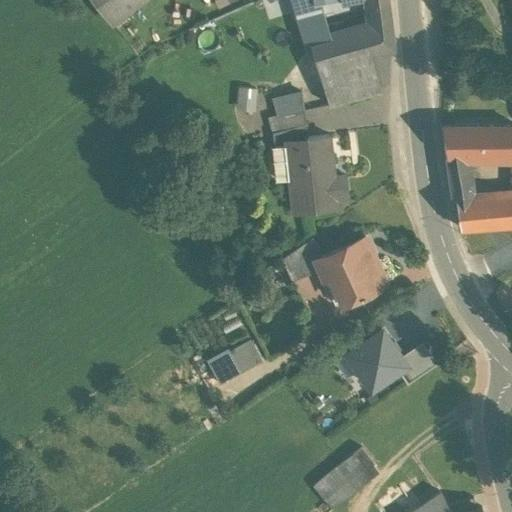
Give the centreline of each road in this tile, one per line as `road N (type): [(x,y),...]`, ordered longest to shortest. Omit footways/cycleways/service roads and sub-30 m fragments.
road 1 (tertiary): [(511,358),(443,250),(420,139),(409,0)]
road 2 (residential): [(511,511),(493,406),(511,384)]
